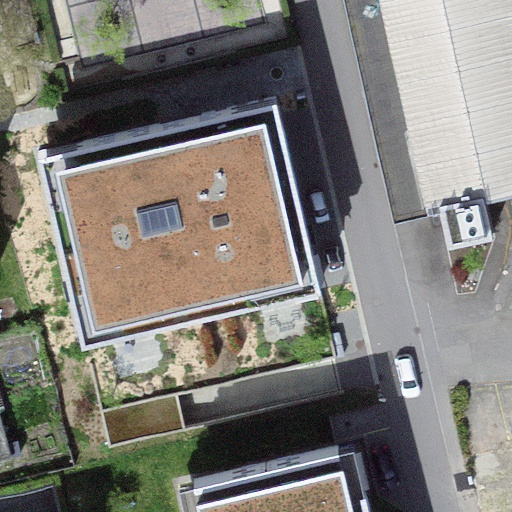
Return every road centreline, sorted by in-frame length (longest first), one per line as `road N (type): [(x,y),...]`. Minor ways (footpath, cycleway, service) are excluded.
road 1 (residential): [(318,0),(407,367)]
road 2 (residential): [(407,367),(438,511)]
